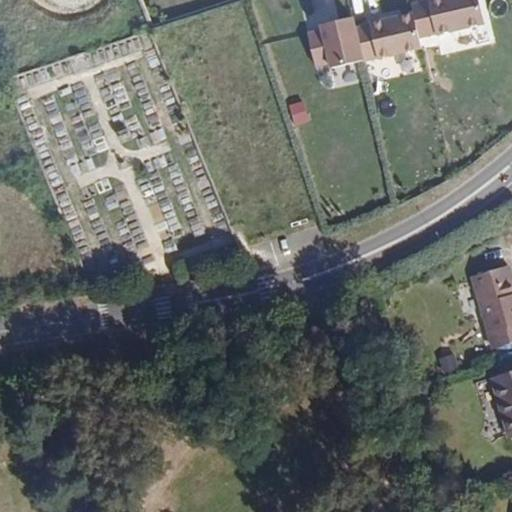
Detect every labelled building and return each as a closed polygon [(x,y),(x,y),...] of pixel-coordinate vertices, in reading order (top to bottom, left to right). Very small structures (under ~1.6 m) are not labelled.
[(418,5),(401,9),(403,17),(409,42),(426,37),(426,39),(474,27),(467,0),(431,0),(417,4),(418,5)] [(360,29),(345,33),(353,66),(368,62),(368,63),(411,52),(409,42),(403,17),(360,28),(360,29)] [(321,69),(322,75),(353,67),(353,66),(345,33),(342,23),(311,31),(313,36),(298,40),(306,72),(321,69)] [(511,337),(511,333),(510,323),(505,310),(509,309),(504,292),(499,293),(489,266),(454,277),(478,349),(511,337)] [(440,356),(444,372),(459,369),(455,353),(440,356)] [(511,367),(479,379),(498,439),(511,433),(511,367)]
